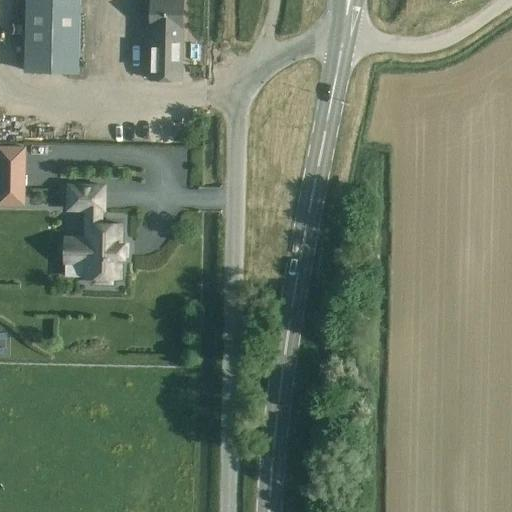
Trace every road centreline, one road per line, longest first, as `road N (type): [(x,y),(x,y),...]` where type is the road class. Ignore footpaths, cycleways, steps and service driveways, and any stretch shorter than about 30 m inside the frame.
road 1 (unclassified): [(228,511),(238,111),(261,59),(342,39)]
road 2 (secondary): [(269,511),(284,342),(342,39)]
road 3 (unclassified): [(510,0),(443,41),(342,39)]
